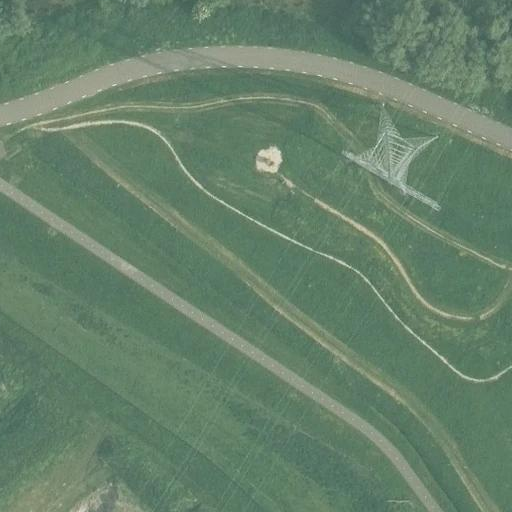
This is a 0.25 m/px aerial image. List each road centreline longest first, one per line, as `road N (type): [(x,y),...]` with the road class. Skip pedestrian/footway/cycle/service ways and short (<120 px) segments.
road 1 (unknown): [(0,155),(53,139),(374,356),(439,426),(484,511)]
road 2 (track): [(511,370),(486,382),(460,377),(365,278),(220,202),(149,128),(97,124),(0,146)]
road 3 (unclassified): [(511,140),(338,70),(259,57),(190,58),(106,77),(0,116)]
